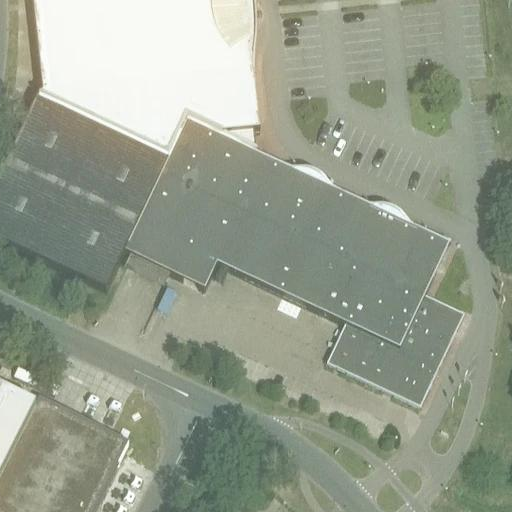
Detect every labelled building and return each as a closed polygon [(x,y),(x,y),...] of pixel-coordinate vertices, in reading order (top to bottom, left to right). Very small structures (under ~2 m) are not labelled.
[(32,0),(43,99),(40,104),(168,165),(186,125),(256,158),(257,156),(256,156),(254,137),(260,137),(248,24),(250,23),(252,21),(253,19),(254,18),(254,16),(253,13),(253,12),(251,10),(250,10),(249,9),(246,9),(245,0),(32,0)] [(449,249),(256,158),(186,125),(168,165),(40,104),(37,103),(23,130),(0,180),(0,246),(106,297),(124,257),(130,260),(204,295),(216,269),(345,330),(327,369),(420,413),(464,320),(425,301),(449,249)] [(11,376),(2,371),(0,374),(0,381),(6,385),(11,376)] [(0,395),(0,511),(96,511),(129,447),(39,402),(34,413),(0,395)] [(193,491),(184,487),(180,496),(189,500),(193,491)]
